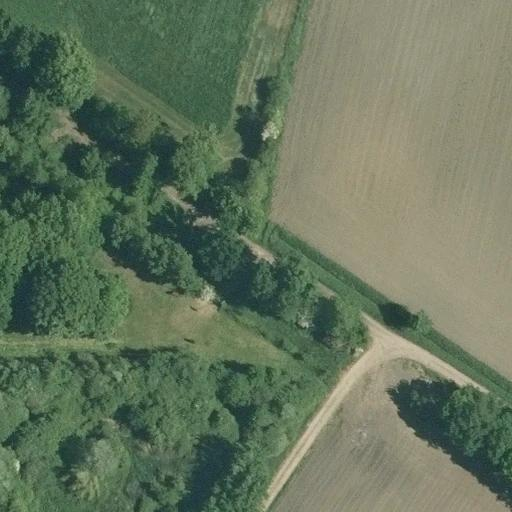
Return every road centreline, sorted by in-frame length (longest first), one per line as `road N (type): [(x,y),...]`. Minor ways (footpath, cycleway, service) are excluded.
road 1 (track): [(387,328),(260,511)]
road 2 (track): [(387,328),(266,237)]
road 3 (track): [(511,413),(387,328)]
